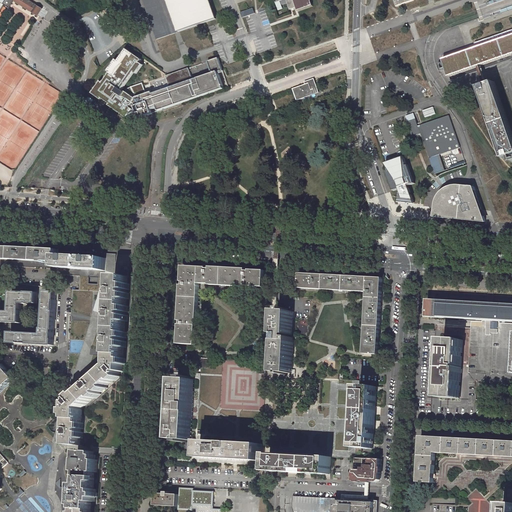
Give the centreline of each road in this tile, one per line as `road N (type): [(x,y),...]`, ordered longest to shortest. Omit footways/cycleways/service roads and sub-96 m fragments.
road 1 (tertiary): [(164,239),(406,265)]
road 2 (tertiary): [(400,250),(165,223)]
road 3 (unclassified): [(406,265),(393,490)]
road 4 (unclassified): [(387,218),(355,120),(357,0)]
road 5 (unclassified): [(0,354),(59,358),(64,282),(10,278)]
road 6 (residential): [(165,223),(176,132),(203,106),(259,86)]
road 7 (tertiary): [(151,222),(0,207)]
road 8 (tertiary): [(0,220),(147,238)]
road 9 (residential): [(511,227),(387,218)]
